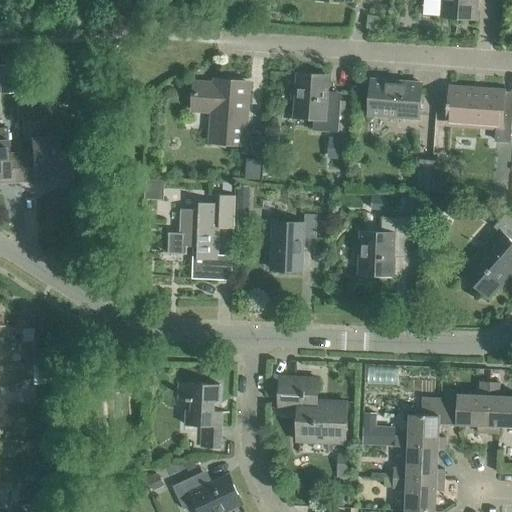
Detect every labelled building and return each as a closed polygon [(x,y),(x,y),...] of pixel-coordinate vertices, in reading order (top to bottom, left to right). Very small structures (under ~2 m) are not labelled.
[(442,0),(442,16),(475,19),(476,0),(442,0)] [(11,64),(0,64),(0,93),(0,94),(13,93),(11,64)] [(312,131),(337,133),(340,101),(338,101),(338,103),(325,102),(327,77),(297,74),(294,117),(295,117),(295,115),(313,116),(312,131)] [(371,80),(368,116),(418,119),(420,84),(371,80)] [(242,153),(264,155),(266,131),(244,130),(248,83),(215,81),(214,85),(195,83),(193,110),(194,110),(194,108),(212,109),(210,142),(243,144),(242,153)] [(495,141),(509,142),(511,97),(511,93),(449,89),(448,104),(446,104),(446,108),(448,108),(447,124),(496,128),(495,141)] [(30,152),(19,153),(21,182),(46,180),(45,175),(60,174),(57,137),(29,139),(30,152)] [(328,138),(327,160),(343,161),(344,138),(328,138)] [(6,140),(0,140),(0,183),(21,182),(19,153),(7,154),(6,140)] [(246,159),(245,179),(260,180),(262,160),(246,159)] [(432,161),(430,193),(444,194),(446,162),(432,161)] [(237,186),(237,200),(249,201),(249,187),(237,186)] [(219,229),(234,229),(235,196),(219,195),(219,204),(198,203),(198,210),(180,210),(179,233),(167,233),(167,254),(186,255),(187,247),(197,247),(196,258),(192,258),(191,279),(217,280),(219,229)] [(270,270),(302,271),(303,239),(316,239),(317,215),(304,215),(304,224),(271,223),(270,270)] [(464,269),(465,270),(475,279),(472,283),(488,298),(511,270),(511,220),(506,215),(494,228),(498,231),(464,269)] [(361,234),(359,274),(392,275),(393,248),(406,249),(406,250),(407,251),(409,219),(382,218),(381,234),(361,234)] [(111,251),(122,252),(123,237),(112,236),(111,251)] [(41,320),(22,321),(23,342),(42,341),(41,320)] [(42,341),(23,342),(24,363),(43,362),(42,341)] [(296,442),(327,443),(344,443),(346,402),(316,401),(317,379),(292,378),(280,377),(278,409),(298,410),(296,442)] [(457,397),(457,400),(457,425),(477,425),(477,433),(487,433),(489,383),(480,382),(480,396),(457,395),(457,397)] [(220,448),(222,412),(213,412),(214,402),(218,403),(219,385),(179,383),(178,401),(191,401),(191,411),(186,410),(185,425),(202,426),(201,447),(220,448)] [(500,383),(489,383),(487,433),(499,434),(499,426),(511,426),(511,397),(499,397),(500,383)] [(44,385),(35,385),(35,394),(45,394),(44,385)] [(444,389),(443,399),(457,400),(457,397),(454,397),(454,389),(444,389)] [(394,447),(407,447),(438,448),(444,448),(445,437),(438,437),(439,424),(457,425),(457,400),(443,399),(423,399),(422,415),(409,415),(408,437),(395,436),(394,445),(394,447)] [(45,412),(34,412),(34,436),(47,436),(47,434),(47,412),(45,412)] [(363,427),(362,444),(394,445),(395,436),(395,428),(374,428),(375,413),(363,412),(363,427)] [(393,468),(393,478),(444,480),(444,469),(437,469),(438,448),(407,447),(406,469),(393,468)] [(338,454),(337,469),(347,470),(347,455),(338,454)] [(158,473),(145,479),(150,491),(164,485),(158,473)] [(196,503),(200,511),(223,511),(241,504),(228,476),(203,487),(197,474),(172,486),(183,509),(196,503)] [(384,477),(384,486),(392,486),(393,478),(384,477)] [(406,488),(405,511),(431,511),(435,511),(436,490),(443,491),(444,480),(393,478),(392,486),(392,488),(406,488)]
